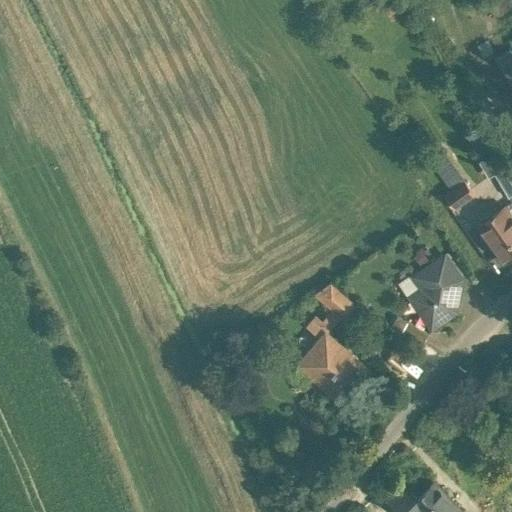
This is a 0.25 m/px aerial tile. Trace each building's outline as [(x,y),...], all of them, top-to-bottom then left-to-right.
[(488,176),(494,172),(507,165),(498,149),(479,160),(481,165),(479,166),(481,169),(483,167),(488,176)] [(432,162),(451,189),(464,179),(445,153),(432,162)] [(511,172),(507,165),(494,172),(508,195),(511,193),(511,172)] [(464,179),(451,189),(444,194),(453,208),(474,193),(464,179)] [(500,209),(478,224),(504,260),(511,254),(511,215),(505,205),(500,209)] [(455,309),(457,297),(455,297),(456,288),(459,289),(461,277),(445,254),(414,275),(423,286),(411,294),(432,325),(455,309)] [(345,316),(355,304),(330,283),(317,292),(341,312),(345,316)] [(334,321),(318,307),(303,324),(319,338),(325,331),(334,321)] [(298,362),(313,375),(341,399),(346,393),(368,367),(325,331),(298,362)] [(388,499),(398,510),(396,511),(463,511),(434,481),(417,496),(404,483),(388,499)]
